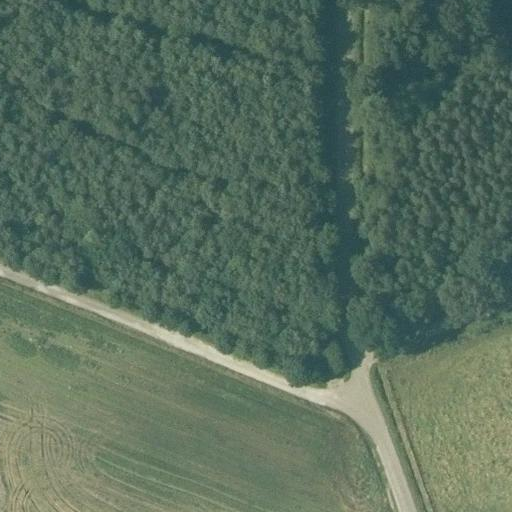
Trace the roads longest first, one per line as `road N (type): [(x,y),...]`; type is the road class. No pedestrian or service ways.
road 1 (track): [(344,0),(341,324),(354,361),(511,300)]
road 2 (track): [(0,271),(313,397),(363,390)]
road 3 (unclassified): [(354,361),(404,511)]
